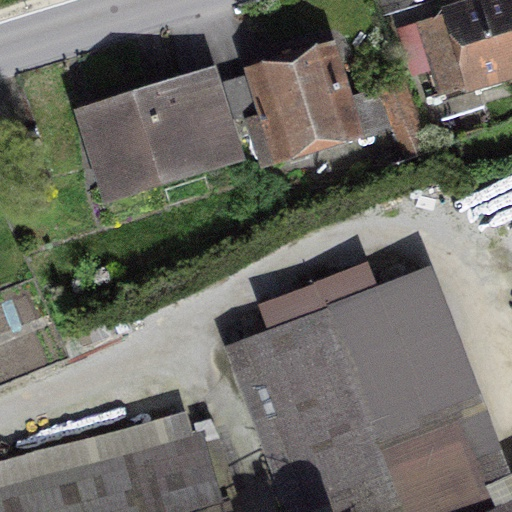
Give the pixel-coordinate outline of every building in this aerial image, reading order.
[(511,0),(403,34),(406,43),(428,113),(511,86),(511,0)] [(337,49),(248,80),(283,179),(407,136),(390,88),(355,101),(337,49)] [(217,79),(77,123),(105,211),(245,167),(217,79)] [(489,478),(509,469),(429,269),(226,350),(291,511),(372,511),(482,463),(489,478)] [(226,511),(199,415),(0,471),(0,511),(226,511)] [(482,463),(372,511),(511,511),(511,467),(509,469),(489,478),(482,463)]
